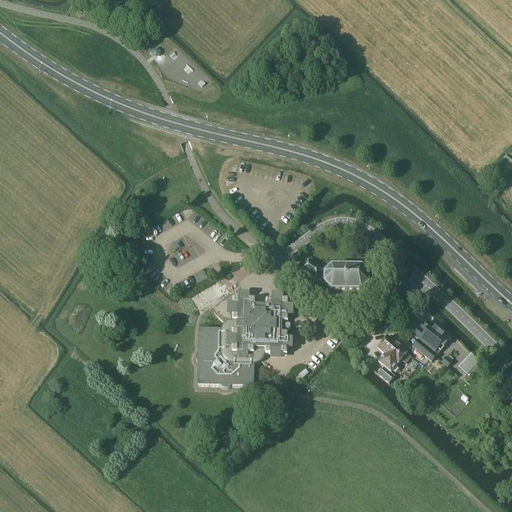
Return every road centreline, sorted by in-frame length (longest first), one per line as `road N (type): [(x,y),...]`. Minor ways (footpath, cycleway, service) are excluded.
road 1 (secondary): [(511,304),(401,204),(347,171),(127,106),(63,76),(0,32)]
road 2 (residential): [(430,288),(376,233),(335,222),(266,256),(309,292),(342,302)]
road 3 (residential): [(299,395),(283,377),(333,324),(342,302)]
